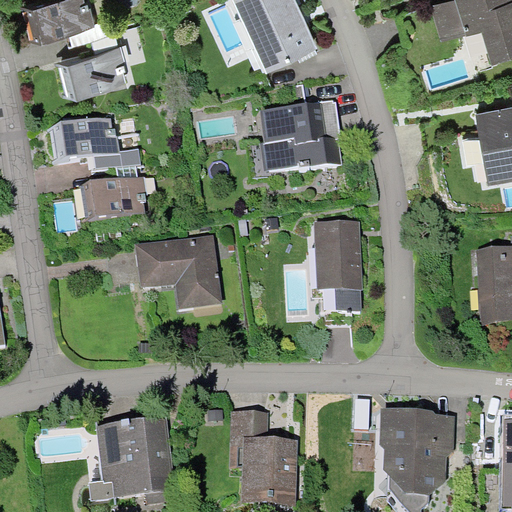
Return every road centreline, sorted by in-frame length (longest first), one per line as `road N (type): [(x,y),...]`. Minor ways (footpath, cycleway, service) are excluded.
road 1 (residential): [(336,0),(381,125),(397,222),(401,383)]
road 2 (residential): [(51,393),(177,376),(401,383)]
road 3 (residential): [(51,393),(0,64)]
